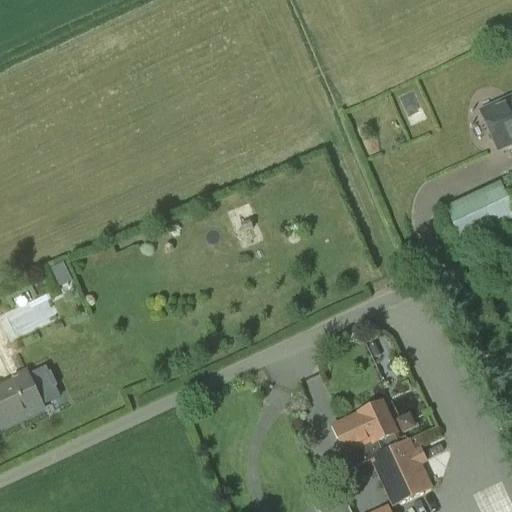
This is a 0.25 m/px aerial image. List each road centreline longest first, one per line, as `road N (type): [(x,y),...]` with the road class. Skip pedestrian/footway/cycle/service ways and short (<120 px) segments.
road 1 (unclassified): [(0,484),(511,244)]
road 2 (track): [(288,0),(413,290)]
road 3 (unknown): [(413,290),(468,448),(454,511)]
